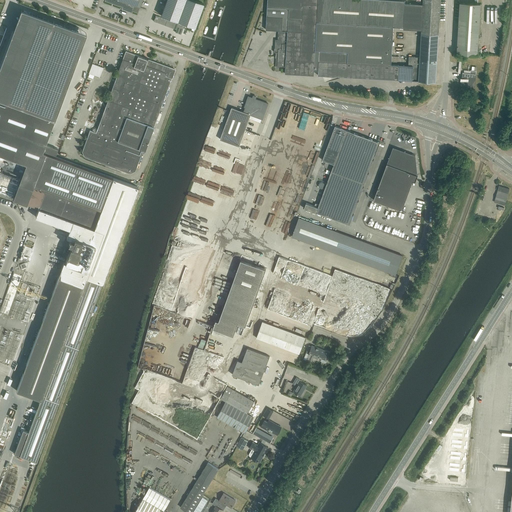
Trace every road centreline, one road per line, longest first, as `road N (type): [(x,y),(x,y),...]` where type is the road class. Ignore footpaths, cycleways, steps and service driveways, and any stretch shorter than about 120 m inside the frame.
road 1 (unclassified): [(246,511),(335,370),(391,312),(427,229),(438,126)]
road 2 (secondary): [(438,126),(331,105),(36,0)]
road 3 (tertiary): [(372,511),(511,291)]
road 4 (unclassified): [(438,126),(449,0)]
